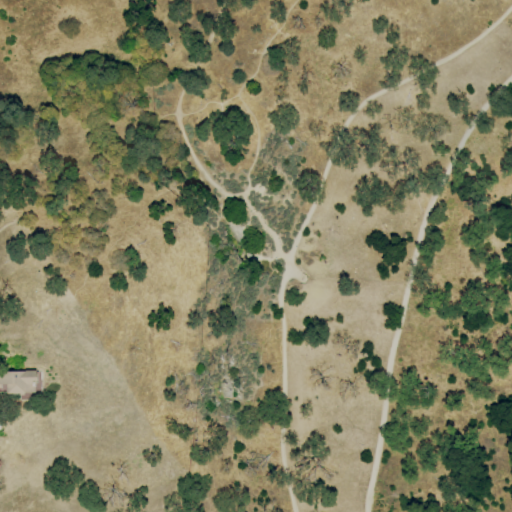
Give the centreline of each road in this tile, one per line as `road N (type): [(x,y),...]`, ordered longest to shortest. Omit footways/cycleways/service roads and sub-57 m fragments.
road 1 (track): [(288,262),(337,141),(369,100),(489,33),(511,10),(297,4),(258,66),(221,104),(175,112)]
road 2 (track): [(511,84),(461,152),(432,212),(371,511)]
road 3 (track): [(199,169),(226,197),(246,200),(288,262),(284,404),(301,511)]
road 4 (track): [(199,169),(175,112),(233,0)]
